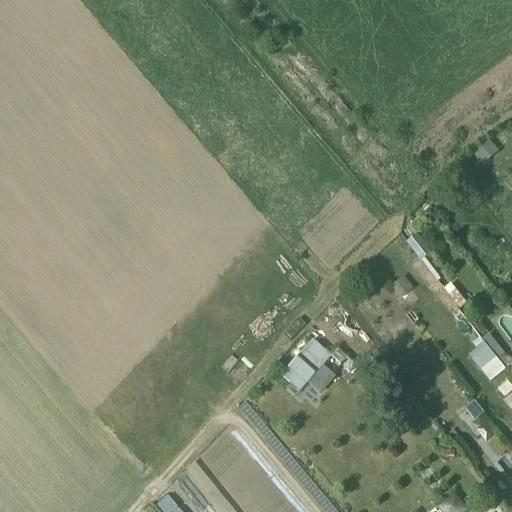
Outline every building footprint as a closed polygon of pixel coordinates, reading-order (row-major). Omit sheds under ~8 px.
[(499,153),(489,142),(474,155),(483,166),(499,153)] [(417,236),(407,244),(416,256),(427,248),(417,236)] [(391,288),(400,300),(413,290),(404,278),(391,288)] [(312,341),(280,378),(299,394),(331,358),(312,341)] [(484,345),(469,357),(490,384),(505,371),(484,345)] [(332,358),(350,374),(357,366),(338,350),(332,358)] [(511,358),(505,357),(499,362),(500,363),(507,372),(511,372),(511,358)] [(511,387),(507,382),(497,390),(505,399),(511,392),(511,387)] [(474,402),(465,410),(475,422),(484,414),(474,402)] [(442,511),(461,511),(466,508),(454,496),(440,509),(442,511)]
